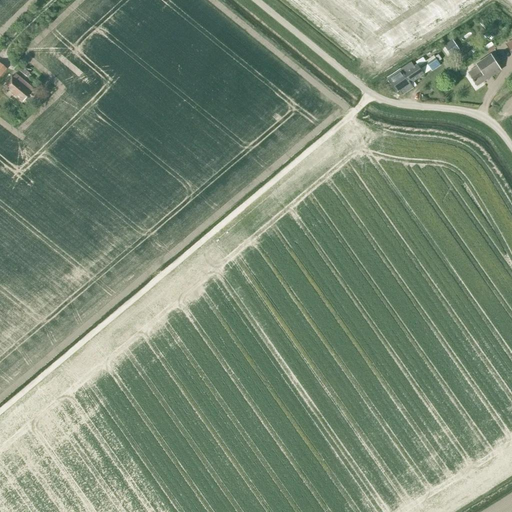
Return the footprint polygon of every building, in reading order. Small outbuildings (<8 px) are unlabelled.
[(446,45),(452,55),(459,50),(452,41),(446,45)] [(488,54),(496,49),(493,45),(486,50),(488,54)] [(477,86),(500,71),(490,55),(476,65),(478,67),(468,73),(469,74),(468,75),(470,78),(471,78),(477,86)] [(425,63),(431,71),(440,65),(439,64),(434,57),(425,63)] [(417,65),(414,67),(411,63),(387,78),(396,92),(400,90),(403,95),(413,88),(410,83),(412,82),(423,74),(421,72),(417,65)] [(32,88),(14,73),(11,78),(10,77),(3,86),(22,102),(29,92),(28,92),(32,88)]
